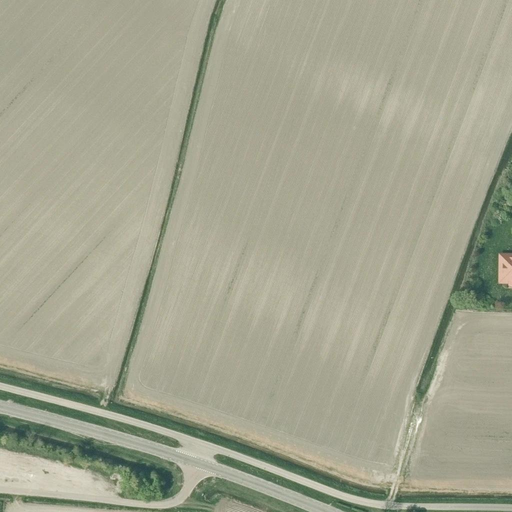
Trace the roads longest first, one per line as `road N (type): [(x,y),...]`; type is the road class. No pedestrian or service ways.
road 1 (unclassified): [(511,508),(357,501),(199,443)]
road 2 (unclassified): [(196,462),(185,493),(168,505),(0,490)]
road 3 (unclassified): [(199,443),(0,386)]
road 4 (primary): [(196,462),(0,407)]
road 5 (primary): [(323,511),(196,462)]
